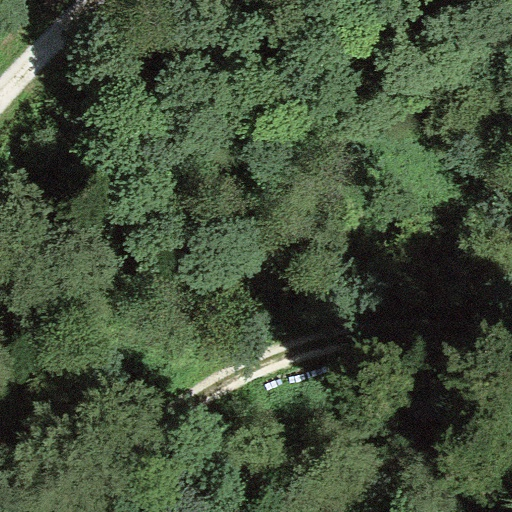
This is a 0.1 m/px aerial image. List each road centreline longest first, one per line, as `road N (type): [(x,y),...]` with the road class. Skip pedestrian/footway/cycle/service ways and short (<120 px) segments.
road 1 (track): [(83,511),(127,450),(246,368),(415,339),(511,337)]
road 2 (track): [(0,109),(101,0)]
